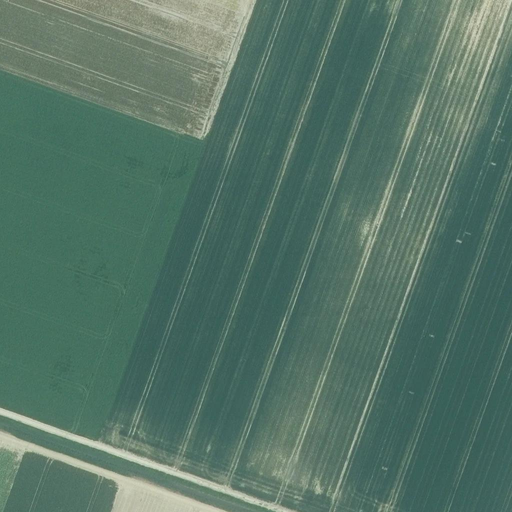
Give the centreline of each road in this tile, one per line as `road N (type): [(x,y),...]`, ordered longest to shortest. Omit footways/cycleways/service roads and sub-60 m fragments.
road 1 (track): [(0,409),(285,511)]
road 2 (track): [(213,511),(0,435)]
